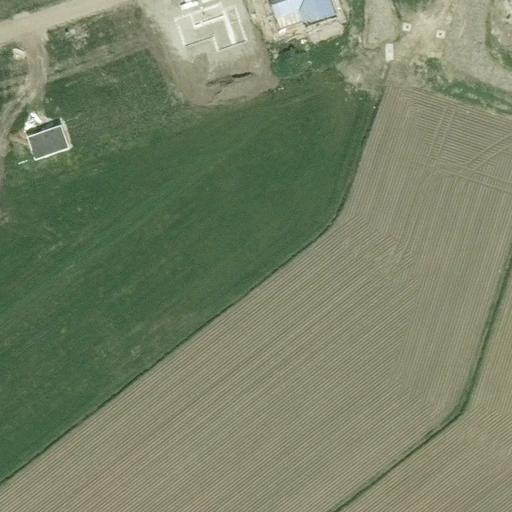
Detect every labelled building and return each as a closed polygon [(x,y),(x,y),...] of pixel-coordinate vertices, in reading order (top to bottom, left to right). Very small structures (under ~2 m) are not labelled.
[(269,0),(280,32),(303,24),(305,27),(335,17),(329,0),(269,0)] [(221,3),(174,19),(184,50),(213,40),(217,53),(248,43),(236,6),(223,10),(221,3)] [(82,51),(63,57),(74,88),(91,83),(92,82),(95,91),(112,85),(110,76),(132,69),(137,86),(140,92),(160,85),(151,60),(141,64),(136,49),(117,56),(112,40),(95,46),(94,45),(81,49),(82,51)] [(21,71),(0,78),(0,114),(40,101),(45,116),(60,111),(49,78),(26,86),(21,71)] [(63,122),(29,133),(36,156),(71,144),(63,122)]
